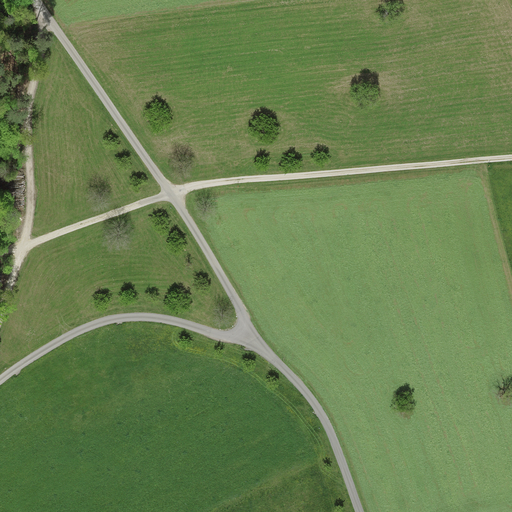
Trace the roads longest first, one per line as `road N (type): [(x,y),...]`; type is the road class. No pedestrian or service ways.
road 1 (track): [(511,160),(207,184),(0,254)]
road 2 (unclassified): [(249,334),(201,240),(36,0)]
road 3 (track): [(36,0),(30,201),(0,314)]
road 4 (residential): [(249,334),(122,317),(56,341),(0,380)]
road 5 (unclassified): [(359,511),(324,420),(249,334)]
